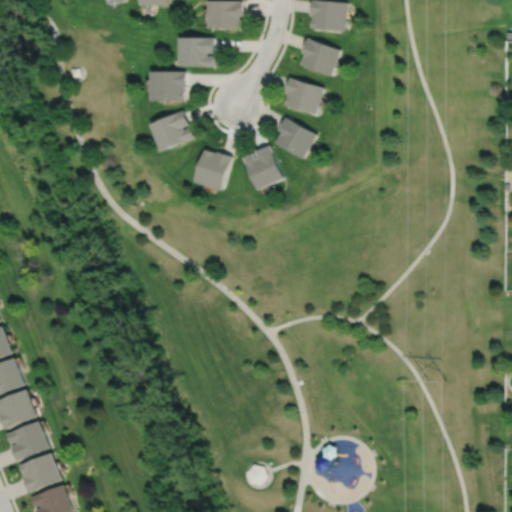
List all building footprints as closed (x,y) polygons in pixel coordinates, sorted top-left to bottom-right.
[(212,0),(213,26),(229,26),(229,30),(242,29),(242,17),(245,17),(245,1),(229,1),(229,0),(212,0)] [(314,0),(313,16),(314,16),(313,30),(347,32),(349,3),(314,0)] [(184,36),(183,65),(219,65),(219,54),(212,54),(212,52),(219,52),(219,36),(184,36)] [(309,38),(304,52),(307,53),(303,63),(332,74),(341,49),(309,38)] [(73,68),(75,77),(83,75),(81,67),(73,68)] [(156,70),(156,99),(189,99),(190,86),(192,86),(192,70),(156,70)] [(292,77),(287,92),(290,93),(287,103),(317,112),(324,86),(292,77)] [(156,123),(167,150),(199,136),(195,126),(189,129),(188,126),(194,123),(188,109),(156,123)] [(288,117),(280,131),(283,132),(278,142),(305,157),(318,133),(288,117)] [(246,157),(261,191),(288,179),(272,145),(258,152),(261,158),(258,159),(255,152),(246,157)] [(209,148),(200,181),(227,189),(237,157),(237,155),(223,150),(222,152),(209,148)] [(0,328),(0,359),(18,353),(7,326),(0,328)] [(0,365),(0,396),(30,385),(20,358),(0,365)] [(0,402),(4,414),(3,414),(8,429),(42,417),(32,390),(0,402)] [(10,434),(14,444),(20,442),(21,444),(15,447),(21,462),(55,449),(45,422),(10,434)] [(24,466),(29,478),(27,478),(33,493),(67,481),(57,454),(24,466)] [(255,463),(266,465),(269,475),(262,483),(252,481),(248,471),(255,463)] [(35,498),(39,508),(45,506),(46,508),(40,510),(40,511),(78,511),(69,485),(35,498)]
